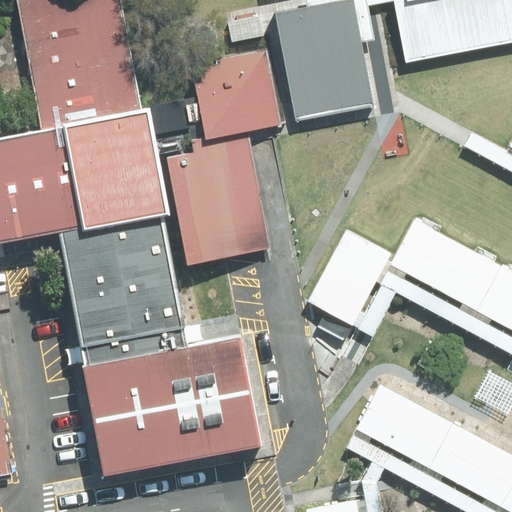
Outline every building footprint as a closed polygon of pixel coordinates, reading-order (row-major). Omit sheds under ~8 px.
[(0,248),(53,238),(99,475),(252,446),(233,345),(181,355),(138,131),(183,123),(190,159),(162,164),(182,268),(266,252),(243,135),(278,129),(264,53),(187,68),(194,101),(136,112),(114,0),(9,0),(35,132),(1,138),(0,138),(0,248)] [(511,0),(301,0),(304,11),(267,18),(288,124),(370,109),(359,49),(366,48),(374,47),(367,9),(390,5),(401,65),(511,44),(511,0)] [(387,265),(511,333),(511,275),(412,221),(387,265)] [(305,304),(348,328),(384,264),(389,253),(345,229),(305,304)] [(378,386),(352,434),(498,511),(511,511),(511,457),(380,387),(378,386)] [(0,479),(14,477),(0,410),(0,479)] [(302,511),(353,511),(352,501),(302,510),(302,511)]
